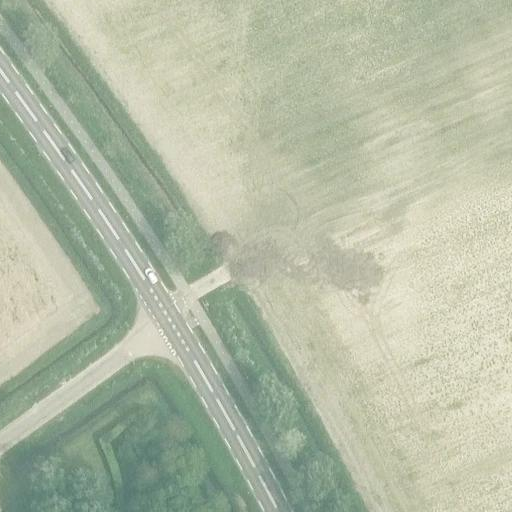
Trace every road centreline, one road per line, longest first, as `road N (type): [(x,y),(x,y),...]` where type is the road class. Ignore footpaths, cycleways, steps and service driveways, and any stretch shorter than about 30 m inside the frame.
road 1 (secondary): [(168,316),(0,69)]
road 2 (secondary): [(277,511),(168,316)]
road 3 (unclassified): [(0,442),(168,316)]
